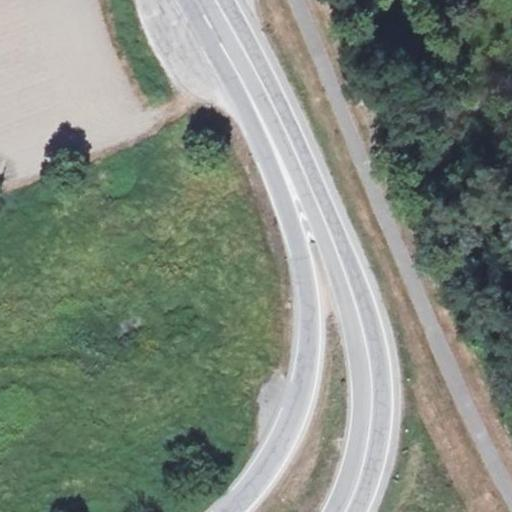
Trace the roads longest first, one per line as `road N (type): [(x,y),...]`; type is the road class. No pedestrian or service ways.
road 1 (primary): [(232,44),(271,102),(357,309),(372,402),(361,468),(343,511)]
road 2 (primary): [(232,44),(289,204),(307,299),(306,387),(276,454),(233,511)]
